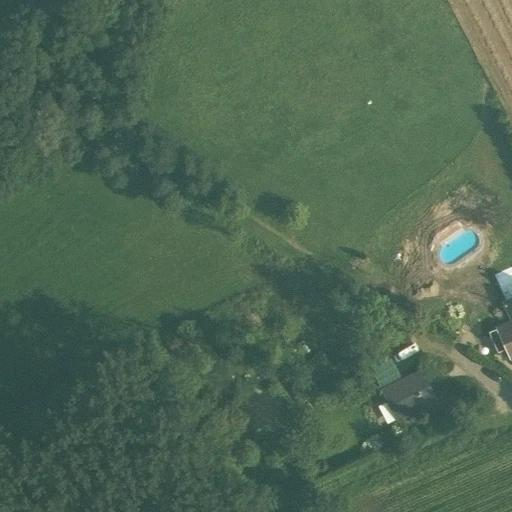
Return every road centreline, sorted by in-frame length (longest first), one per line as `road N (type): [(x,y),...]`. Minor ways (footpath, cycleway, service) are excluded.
road 1 (track): [(477,373),(0,62)]
road 2 (track): [(508,395),(283,511)]
